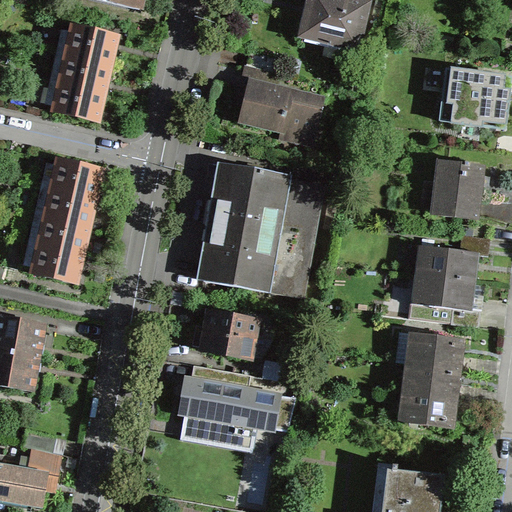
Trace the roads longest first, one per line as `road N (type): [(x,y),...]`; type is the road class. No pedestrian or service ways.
road 1 (residential): [(96,511),(159,166)]
road 2 (residential): [(159,166),(198,0)]
road 3 (residential): [(0,126),(159,166)]
